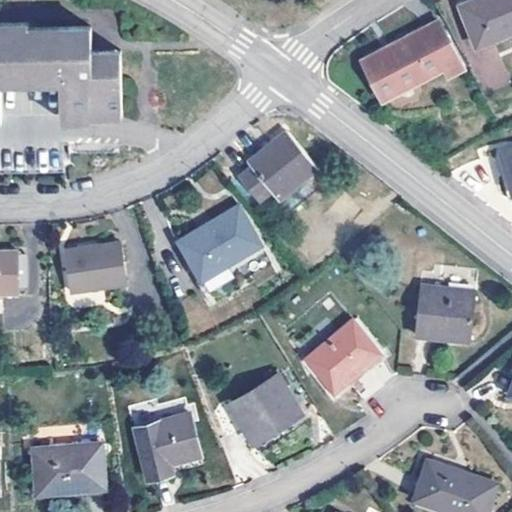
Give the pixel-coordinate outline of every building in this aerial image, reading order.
[(476,46),(511,31),(511,0),(468,0),(460,4),(476,46)] [(92,114),(124,115),(123,46),(94,47),(93,23),(31,24),(31,20),(0,20),(0,120),(2,121),(2,80),(62,80),(63,120),(92,120),(92,114)] [(446,74),(463,68),(439,20),(362,58),(383,98),(443,67),(446,74)] [(480,86),(504,83),(500,47),(477,50),(480,86)] [(273,189),(280,197),(318,166),(289,129),(249,160),(252,164),(238,175),(257,199),(273,189)] [(511,191),(511,145),(500,149),(511,191)] [(180,238),(202,278),(261,244),(238,204),(180,238)] [(73,287),(126,281),(120,240),(68,247),(73,287)] [(0,290),(22,290),(21,249),(0,249),(0,290)] [(422,281),(417,332),(470,339),(476,287),(422,281)] [(307,355),(335,390),(381,353),(353,318),(307,355)] [(230,403),(254,442),(304,412),(279,373),(230,403)] [(172,461),(201,454),(191,410),(136,426),(149,478),(174,471),(172,461)] [(35,444),(39,492),(106,486),(102,439),(35,444)] [(427,457),(413,498),(454,511),(486,511),(497,480),(427,457)]
